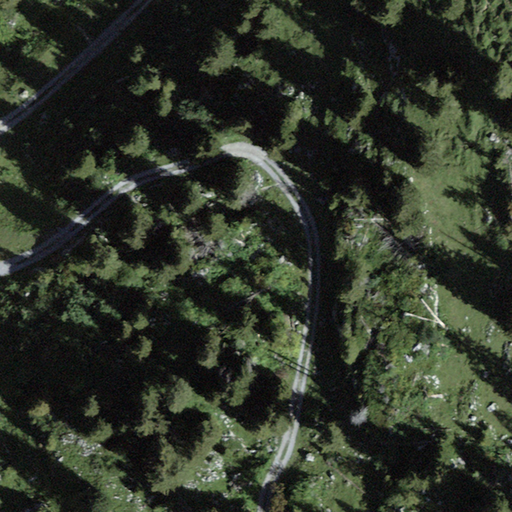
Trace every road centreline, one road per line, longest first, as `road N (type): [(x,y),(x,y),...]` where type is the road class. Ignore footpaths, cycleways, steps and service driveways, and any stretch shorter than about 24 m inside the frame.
road 1 (track): [(261,511),(288,432),(313,268),(299,197),(270,157),(228,144),(133,175),(107,189),(47,248),(0,263)]
road 2 (track): [(0,119),(137,0)]
